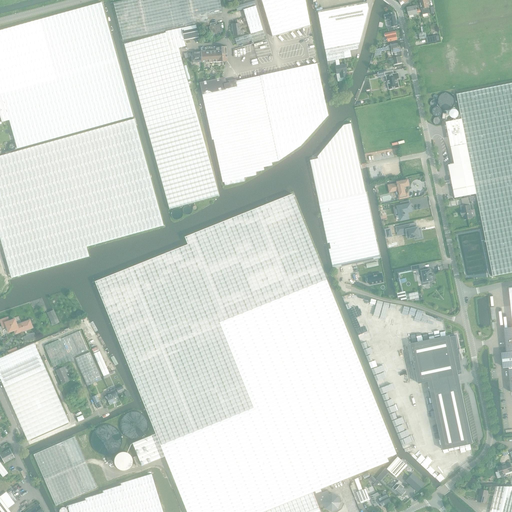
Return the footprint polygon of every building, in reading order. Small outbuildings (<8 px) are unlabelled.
[(123,40),(165,31),(181,28),(181,29),(196,26),(205,25),(205,26),(209,25),(208,16),(222,13),(219,0),(123,0),(113,2),(123,40)] [(304,0),(261,0),(272,37),(310,26),(304,0)] [(429,10),(426,0),(420,0),(419,0),(422,15),(430,13),(429,10)] [(340,66),(339,59),(351,57),(350,51),(358,49),(368,9),(367,2),(317,11),(328,66),(331,66),(330,63),(336,62),(336,66),(340,66)] [(0,118),(0,119),(1,122),(9,120),(16,149),(133,117),(102,3),(0,30),(0,118)] [(250,34),(235,38),(237,45),(252,40),(265,36),(259,18),(255,6),(249,7),(244,9),(243,9),(245,18),(247,22),(250,34)] [(420,13),(420,10),(417,11),(416,6),(407,8),(408,16),(417,14),(417,13),(420,13)] [(397,27),(394,13),(389,14),(389,15),(385,16),(386,21),(390,20),(391,28),(388,29),(388,31),(394,30),(394,27),(397,27)] [(214,33),(221,32),(220,25),(216,25),(216,24),(216,22),(210,23),(210,26),(209,26),(209,30),(210,29),(210,31),(210,34),(208,34),(209,38),(215,37),(214,33)] [(243,30),(240,31),(239,23),(232,24),(233,35),(243,34),(243,30)] [(198,37),(196,26),(181,29),(184,40),(198,37)] [(184,40),(181,29),(181,28),(165,31),(165,33),(124,44),(168,208),(217,196),(178,48),(185,46),(184,40)] [(397,40),(395,32),(385,34),(385,37),(387,37),(388,42),(397,40)] [(438,35),(427,38),(428,44),(440,41),(438,35)] [(392,51),(393,56),(401,55),(401,52),(401,51),(400,44),(386,47),(376,49),(375,56),(382,55),(381,52),(392,50),(392,51)] [(201,62),(227,61),(226,46),(216,47),(216,51),(200,52),(201,62)] [(200,52),(192,52),(193,63),(201,62),(200,52)] [(238,88),(202,95),(212,140),(213,140),(222,182),(224,182),(225,186),(245,181),(244,178),(256,175),(255,172),(264,170),(263,167),(272,165),(272,164),(271,162),(272,162),(279,161),(301,146),(328,116),(317,64),(236,81),(238,88)] [(336,66),(335,67),(336,74),(339,73),(340,78),(346,77),(345,69),(346,69),(345,65),(340,66),(336,66)] [(398,74),(386,76),(389,89),(399,87),(397,77),(398,77),(399,77),(398,73),(398,74)] [(224,78),(199,83),(202,94),(202,95),(238,88),(236,81),(236,79),(232,80),(228,81),(225,81),(224,78)] [(511,83),(457,94),(462,119),(477,194),(477,195),(478,201),(493,276),(511,272),(511,83)] [(401,115),(400,109),(398,109),(398,107),(398,106),(397,106),(392,107),(391,107),(391,108),(392,108),(383,110),(382,110),(383,111),(384,117),(384,118),(385,117),(392,115),(392,116),(393,116),(395,124),(395,125),(396,125),(396,124),(401,123),(401,124),(402,123),(402,122),(401,122),(400,115),(401,115)] [(437,106),(432,112),(436,116),(442,110),(437,106)] [(0,237),(11,278),(89,257),(86,246),(163,226),(162,224),(137,134),(133,119),(0,155),(0,237)] [(462,119),(446,122),(454,164),(448,165),(451,179),(450,180),(450,184),(452,185),(452,186),(455,198),(477,194),(462,119)] [(318,159),(310,160),(319,202),(327,243),(329,243),(330,249),(328,249),(329,252),(332,268),(356,263),(380,258),(351,124),(350,124),(344,125),(317,156),(318,159)] [(384,138),(381,138),(383,144),(401,140),(402,142),(407,140),(405,132),(403,132),(403,130),(383,135),(384,138)] [(398,195),(399,199),(408,197),(407,193),(405,194),(404,187),(409,186),(408,180),(397,182),(397,183),(388,185),(389,192),(398,190),(399,195),(398,195)] [(187,244),(94,281),(155,434),(132,443),(141,466),(165,456),(174,480),(186,511),(262,511),(312,492),(320,489),(342,480),(388,461),(387,458),(396,454),(292,194),(272,202),(184,237),(187,244)] [(401,206),(393,207),(395,216),(399,215),(401,220),(409,219),(407,212),(413,211),(411,204),(410,204),(409,200),(400,202),(401,206)] [(462,207),(462,210),(461,211),(461,212),(461,213),(461,214),(461,215),(462,216),(462,217),(464,217),(464,220),(472,218),(470,206),(462,207)] [(416,224),(397,227),(398,232),(407,230),(407,233),(408,238),(414,237),(414,238),(415,238),(416,239),(422,238),(421,231),(419,231),(418,229),(417,228),(416,224)] [(431,273),(430,269),(424,270),(422,264),(411,266),(412,272),(421,270),(424,282),(433,281),(432,277),(431,273)] [(381,274),(368,276),(370,284),(383,282),(381,274)] [(405,291),(397,293),(398,299),(401,299),(401,300),(407,299),(407,300),(416,299),(419,298),(418,292),(406,294),(405,291)] [(367,308),(372,308),(372,306),(374,307),(375,301),(381,302),(381,300),(369,299),(367,308)] [(48,313),(47,313),(52,325),(59,322),(54,310),(53,310),(48,313)] [(8,321),(7,318),(0,320),(3,327),(6,326),(8,332),(14,330),(15,334),(32,328),(29,320),(16,325),(14,319),(8,321)] [(506,352),(502,353),(504,367),(508,367),(510,392),(511,391),(511,326),(504,328),(506,352)] [(80,331),(44,346),(53,366),(66,360),(67,364),(74,361),(72,357),(88,351),(80,331)] [(34,333),(24,337),(25,342),(36,338),(34,333)] [(410,344),(418,383),(458,375),(462,374),(459,354),(460,354),(460,355),(459,349),(459,350),(458,350),(456,335),(450,337),(450,335),(410,344)] [(34,342),(0,357),(0,378),(27,441),(69,422),(34,342)] [(372,346),(364,348),(366,355),(374,353),(372,346)] [(99,351),(94,354),(103,376),(109,374),(99,351)] [(90,352),(76,358),(87,386),(101,380),(90,352)] [(69,371),(66,366),(56,370),(62,383),(68,380),(65,373),(69,371)] [(443,450),(473,443),(472,442),(460,384),(430,391),(443,450)] [(120,386),(109,391),(114,403),(119,401),(116,393),(118,392),(118,393),(124,390),(122,386),(120,387),(120,386)] [(109,391),(103,394),(104,397),(106,396),(110,405),(114,403),(109,391)] [(101,407),(99,401),(96,395),(92,397),(97,408),(101,407)] [(108,431),(106,433),(108,433),(108,437),(111,437),(113,438),(112,440),(112,446),(114,443),(114,440),(114,439),(117,435),(117,440),(119,440),(120,431),(113,426),(104,425),(106,427),(109,427),(113,431),(108,431)] [(9,449),(0,453),(0,454),(0,455),(4,463),(14,458),(9,449)] [(407,466),(397,457),(386,469),(396,477),(407,466)] [(430,471),(432,468),(430,466),(431,465),(426,460),(422,465),(427,469),(428,468),(430,471)] [(498,467),(501,478),(507,476),(506,473),(511,471),(511,470),(510,463),(498,467)] [(424,484),(420,480),(421,478),(419,476),(417,478),(412,473),(405,481),(417,492),(424,484)] [(68,511),(162,511),(161,507),(151,474),(122,483),(123,485),(104,490),(105,492),(87,498),(87,500),(67,506),(68,511)] [(394,485),(392,488),(400,496),(401,495),(402,496),(403,497),(405,495),(404,494),(404,493),(403,493),(405,491),(402,489),(403,487),(400,484),(401,483),(398,481),(394,485)] [(496,487),(489,511),(511,511),(511,486),(511,487),(496,487)] [(359,491),(356,492),(361,503),(369,500),(369,498),(368,497),(365,488),(362,489),(359,491)] [(320,489),(312,492),(318,507),(319,507),(320,508),(324,507),(325,509),(332,511),(338,509),(341,503),(338,496),(332,493),(329,494),(327,490),(322,493),(320,489)] [(485,503),(488,491),(480,489),(477,501),(485,503)] [(6,492),(0,496),(0,498),(8,509),(15,503),(6,492)] [(312,492),(262,511),(320,511),(318,507),(312,492)] [(371,496),(368,497),(369,498),(369,500),(371,499),(374,506),(376,505),(379,504),(381,506),(385,504),(381,497),(380,494),(379,495),(378,493),(371,496)] [(381,497),(385,504),(390,502),(386,495),(383,496),(381,497)] [(10,511),(8,509),(0,498),(0,511),(10,511)]
